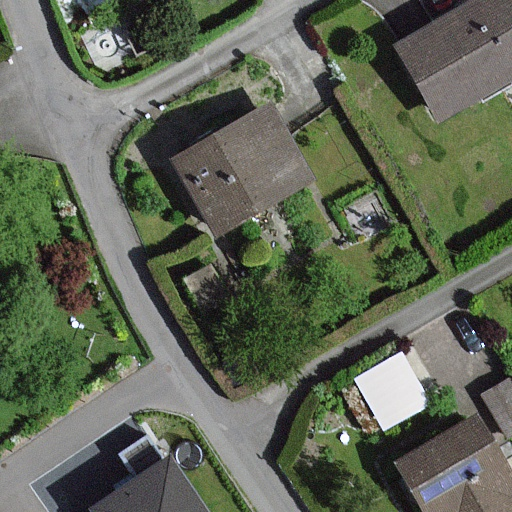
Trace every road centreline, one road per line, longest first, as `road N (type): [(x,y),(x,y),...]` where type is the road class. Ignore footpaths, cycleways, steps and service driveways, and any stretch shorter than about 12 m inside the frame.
road 1 (residential): [(224,431),(511,258)]
road 2 (residential): [(309,0),(68,127)]
road 3 (residential): [(68,127),(144,312),(182,369)]
road 4 (residential): [(0,487),(182,369)]
road 5 (residential): [(21,0),(68,127)]
